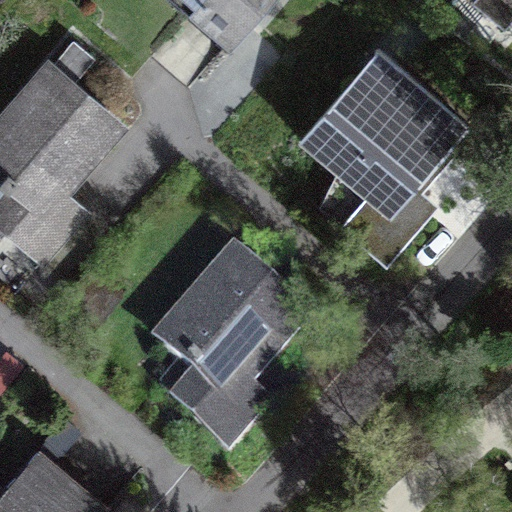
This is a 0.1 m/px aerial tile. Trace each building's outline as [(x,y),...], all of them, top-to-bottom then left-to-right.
[(189,0),(233,38),(266,0),(189,0)] [(511,0),(474,0),(473,2),(504,29),(511,18),(511,0)] [(464,126),(379,53),(311,131),(361,175),(352,185),(384,213),(358,243),(387,268),(432,217),(405,194),(464,126)] [(121,123),(51,64),(0,123),(0,171),(3,174),(0,177),(0,182),(8,189),(12,184),(39,207),(14,236),(45,262),(86,214),(52,185),(69,165),(78,172),(121,123)] [(302,320),(237,264),(163,351),(224,403),(203,427),(229,449),(266,405),(235,379),(249,362),(258,370),(302,320)] [(103,511),(107,508),(38,450),(11,481),(21,490),(1,511),(103,511)]
